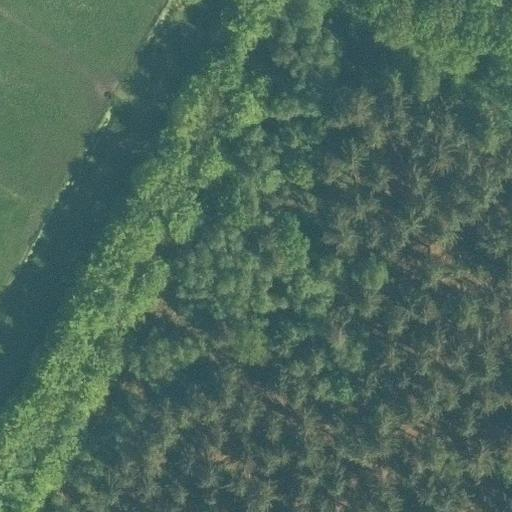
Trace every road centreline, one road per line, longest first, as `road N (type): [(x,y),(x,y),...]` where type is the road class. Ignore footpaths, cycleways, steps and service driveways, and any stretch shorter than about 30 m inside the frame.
road 1 (track): [(275,0),(0,501)]
road 2 (track): [(198,7),(0,360)]
